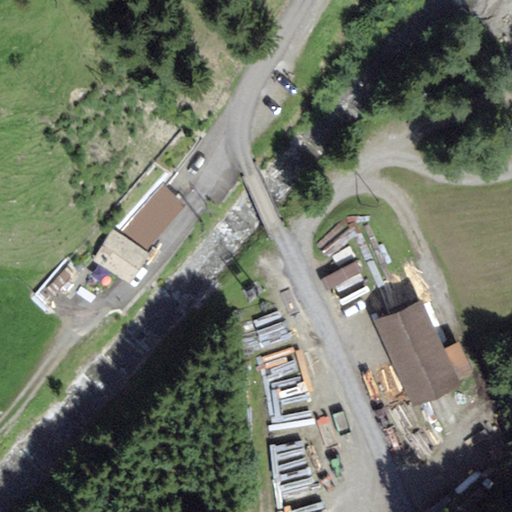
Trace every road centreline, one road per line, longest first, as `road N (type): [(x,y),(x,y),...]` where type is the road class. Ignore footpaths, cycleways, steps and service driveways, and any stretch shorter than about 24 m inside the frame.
road 1 (unclassified): [(397,511),(244,164)]
road 2 (track): [(0,426),(74,335),(181,228),(228,140),(238,136)]
road 3 (unclassified): [(298,0),(242,108),(244,164)]
